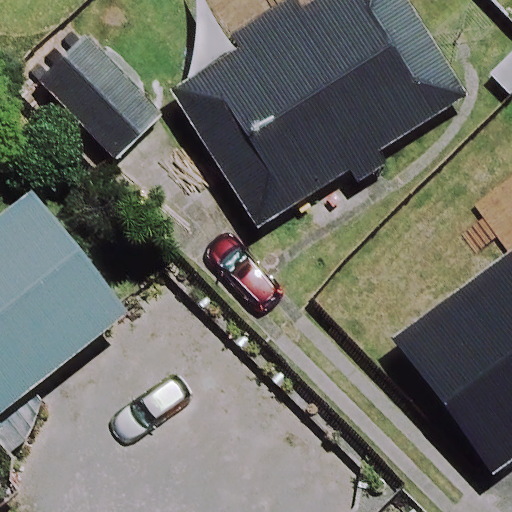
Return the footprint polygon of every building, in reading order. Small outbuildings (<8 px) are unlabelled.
[(37,0),(0,0),(0,22),(10,32),(37,0)] [(463,104),(395,0),(324,0),(169,100),(257,237),(463,104)] [(158,123),(86,43),(38,86),(110,166),(158,123)] [(0,424),(126,324),(29,202),(0,225),(0,424)] [(511,464),(511,258),(391,348),(489,481),(511,464)]
